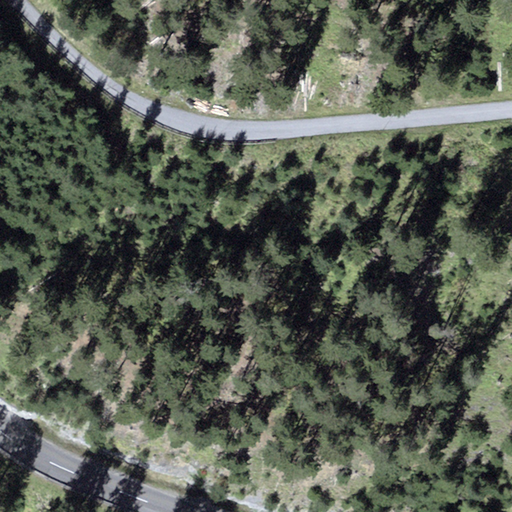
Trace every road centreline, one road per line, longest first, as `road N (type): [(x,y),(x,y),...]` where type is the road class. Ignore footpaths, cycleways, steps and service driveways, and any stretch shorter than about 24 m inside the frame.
road 1 (unclassified): [(511,103),(238,129),(158,108),(18,0)]
road 2 (secondary): [(193,511),(92,477),(0,418)]
